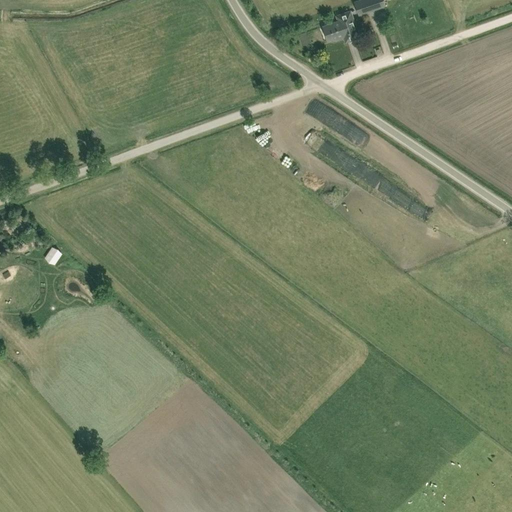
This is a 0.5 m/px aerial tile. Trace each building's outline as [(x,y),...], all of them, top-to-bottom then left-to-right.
[(386,5),(383,0),(360,0),(355,2),(359,14),(386,5)] [(337,15),(338,21),(323,26),(328,41),(335,39),(335,40),(344,36),(346,42),(359,37),(350,11),(337,15)] [(319,45),(318,30),(304,31),(305,46),(319,45)] [(266,128),(257,136),(263,143),(272,135),(266,128)] [(321,140),(311,148),(320,160),(330,152),(321,140)] [(384,195),(392,184),(376,172),(368,183),(384,195)]
